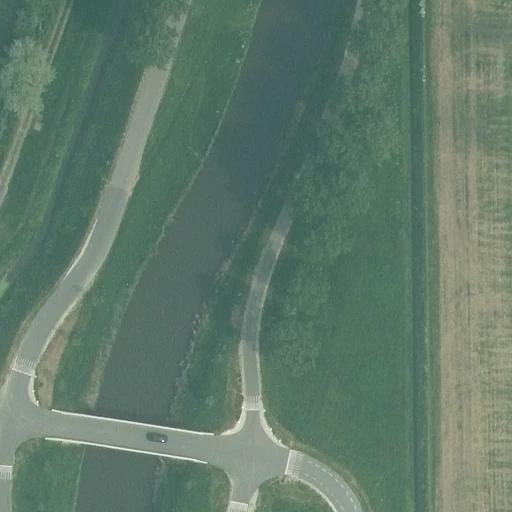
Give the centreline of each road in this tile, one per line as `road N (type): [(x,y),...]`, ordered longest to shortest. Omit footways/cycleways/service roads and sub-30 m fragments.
road 1 (unclassified): [(248,457),(254,295),(352,53),(364,0)]
road 2 (unclassified): [(10,418),(33,337),(100,242),(180,0)]
road 3 (unclassified): [(248,457),(10,418)]
road 4 (track): [(215,0),(165,124),(116,196)]
road 5 (track): [(68,0),(0,187)]
road 6 (unclassified): [(349,511),(309,470),(248,457)]
